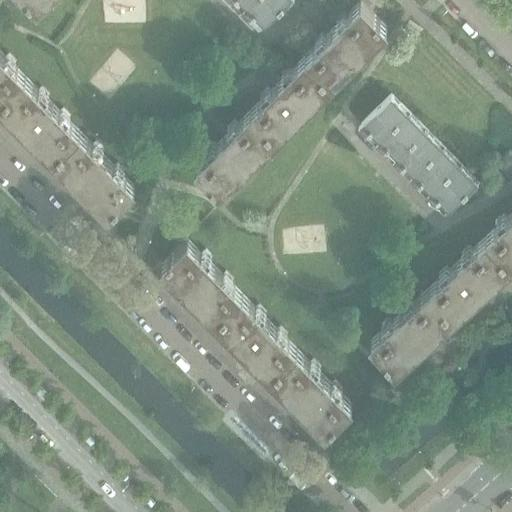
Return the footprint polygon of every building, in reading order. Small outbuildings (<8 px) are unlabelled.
[(264,25),(288,0),(252,0),(246,6),(243,9),(249,16),(253,13),(263,23),(262,24),(264,25)] [(332,81),(387,26),(360,0),(359,0),(305,54),(332,81)] [(0,99),(25,75),(0,49),(0,99)] [(277,135),(332,81),(305,54),(251,108),(277,135)] [(79,129),(25,75),(0,99),(0,102),(53,155),(79,129)] [(379,140),(409,110),(391,92),(358,125),(365,132),(369,129),(379,139),(379,140)] [(221,190),(277,135),(251,108),(195,164),(221,190)] [(397,157),(426,127),(409,110),(379,140),(379,139),(376,142),(382,149),(386,146),(396,156),(397,157)] [(413,174),(443,144),(426,127),(397,157),(396,156),(393,160),(399,166),(403,163),(413,174)] [(135,185),(79,129),(53,155),(108,211),(135,185)] [(431,191),(460,162),(443,144),(413,174),(410,177),(417,184),(420,180),(430,191),(431,191)] [(511,151),(509,149),(496,161),(511,177),(511,151)] [(448,210),(478,180),(460,162),(431,191),(430,191),(427,194),(434,201),(437,197),(447,208),(448,210)] [(510,263),(511,261),(511,211),(486,235),(510,263)] [(454,314),(510,263),(486,235),(429,286),(454,314)] [(242,292),(215,265),(187,238),(161,264),(215,318),(242,292)] [(454,314),(429,286),(370,339),(395,367),(454,314)] [(297,348),(242,292),(215,318),(271,374),(297,348)] [(352,403),(309,360),(297,348),(271,374),(326,429),(352,403)]
